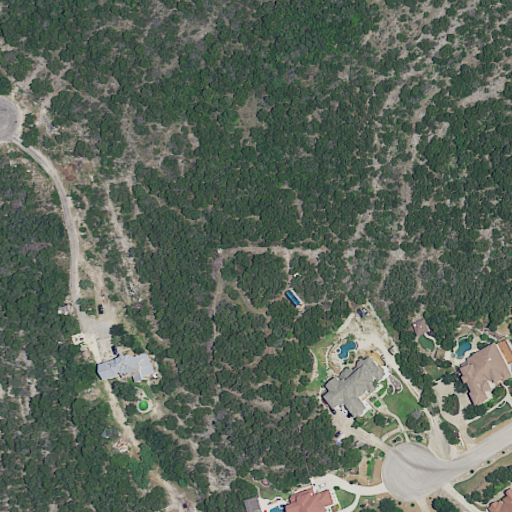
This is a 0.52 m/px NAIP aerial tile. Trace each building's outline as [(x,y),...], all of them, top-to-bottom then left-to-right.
[(417,336),(430,331),(425,317),(412,323),(417,336)] [(458,364),(479,406),(494,398),(490,392),(498,388),(496,385),(511,376),(511,366),(510,363),(511,361),(511,349),(507,339),(458,364)] [(155,375),(148,350),(103,363),(108,379),(125,375),(126,377),(134,375),(136,380),(155,375)] [(364,398),(383,384),(381,381),(390,375),(373,353),(351,370),(349,367),(339,374),(340,375),(328,385),(332,391),(326,395),(337,410),(348,402),(359,418),(372,408),(364,398)] [(333,511),(331,506),(339,504),(334,489),(315,495),(314,492),(300,496),(301,501),(293,503),(296,511),(333,511)] [(511,511),(511,491),(488,504),(491,511),(511,511)] [(249,511),(252,511),(263,509),(259,496),(246,499),(249,511)]
